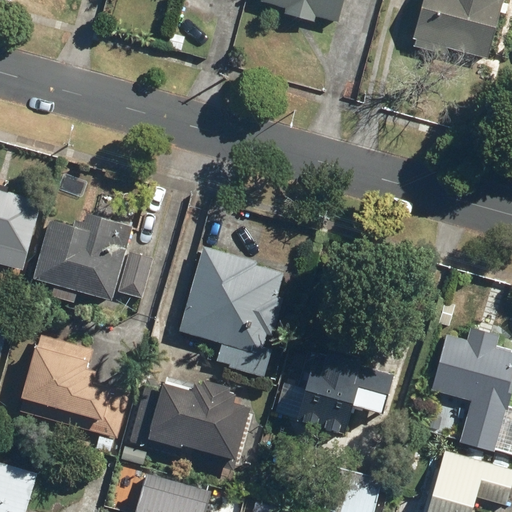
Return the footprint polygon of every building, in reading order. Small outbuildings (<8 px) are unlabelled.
[(265,0),(289,8),(287,13),(319,22),(320,17),(342,23),(349,0),(265,0)] [(509,0),(427,0),(416,40),(493,61),(502,27),(509,0)] [(0,262),(26,269),(45,202),(0,189),(0,262)] [(55,218),(38,277),(59,284),(56,296),(78,303),(82,290),(117,300),(120,290),(145,298),(157,257),(130,249),(137,225),(92,212),(89,222),(78,218),(76,224),(55,218)] [(263,261),(207,245),(183,331),(226,343),(221,361),(233,364),(232,367),(268,377),(276,349),(268,347),(271,335),(276,337),(287,297),(282,296),(289,272),(262,265),(263,261)] [(0,370),(17,312),(0,307),(0,370)] [(511,348),(501,345),(503,334),(475,327),(472,340),(452,334),(436,387),(435,389),(476,401),(464,442),(498,452),(510,409),(511,410),(511,348)] [(44,335),(22,410),(119,438),(133,391),(100,381),(103,371),(92,368),(97,350),(44,335)] [(330,354),(310,349),(300,385),(315,389),(303,421),(350,434),(362,404),(389,412),(394,395),(398,374),(367,364),(369,359),(332,349),(330,354)] [(135,441),(237,470),(255,406),(240,402),(242,393),(236,391),(237,386),(209,378),(208,383),(201,381),(200,384),(154,371),(135,441)] [(440,493),(433,511),(477,511),(483,498),(509,504),(511,495),(511,468),(448,450),(440,493)] [(83,456),(80,473),(116,480),(119,462),(83,456)] [(0,461),(0,511),(29,511),(41,473),(0,461)] [(145,474),(134,511),(203,511),(209,491),(145,474)] [(378,511),(383,487),(337,477),(330,511),(336,511),(378,511)]
